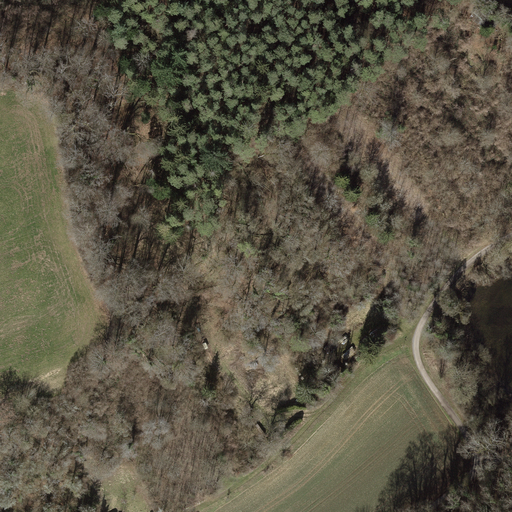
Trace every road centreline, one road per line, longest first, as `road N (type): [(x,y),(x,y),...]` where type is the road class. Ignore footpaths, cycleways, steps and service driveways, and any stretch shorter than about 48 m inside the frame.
road 1 (track): [(192,511),(285,448),(365,364),(417,333)]
road 2 (track): [(420,511),(482,463),(425,375),(417,333)]
road 3 (track): [(417,333),(458,273),(511,235)]
